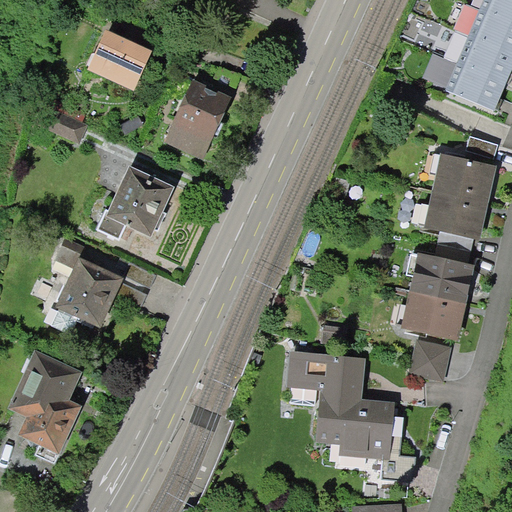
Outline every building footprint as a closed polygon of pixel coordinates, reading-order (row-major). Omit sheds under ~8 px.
[(511,0),(496,0),(455,95),(494,112),(511,69),(511,0)] [(154,51),(106,31),(92,66),(139,86),(154,51)] [(234,96),(193,79),(167,144),(208,160),(234,96)] [(87,124),(55,112),(46,134),(79,146),(87,124)] [(430,228),(483,237),(495,169),(443,160),(430,228)] [(177,189),(131,168),(109,218),(154,239),(177,189)] [(128,228),(105,218),(99,234),(121,243),(128,228)] [(409,333),(460,343),(475,266),(423,257),(409,333)] [(125,282),(81,261),(58,310),(103,330),(125,282)] [(158,279),(130,267),(124,280),(152,292),(158,279)] [(452,352),(416,344),(409,376),(446,384),(452,352)] [(85,375),(36,351),(8,409),(29,419),(20,437),(61,456),(83,410),(72,404),(85,375)] [(367,359),(292,353),(289,387),(322,390),(317,441),(338,443),(337,457),(390,462),(394,406),(364,404),(367,359)]
